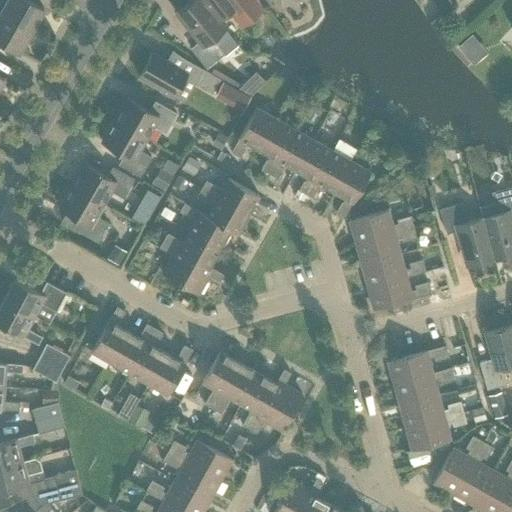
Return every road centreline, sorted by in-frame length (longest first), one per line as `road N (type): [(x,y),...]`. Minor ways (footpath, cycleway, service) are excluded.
road 1 (residential): [(333,308),(189,331),(0,224)]
road 2 (residential): [(0,199),(103,4)]
road 3 (residential): [(343,335),(511,290)]
road 4 (residential): [(380,495),(343,335)]
